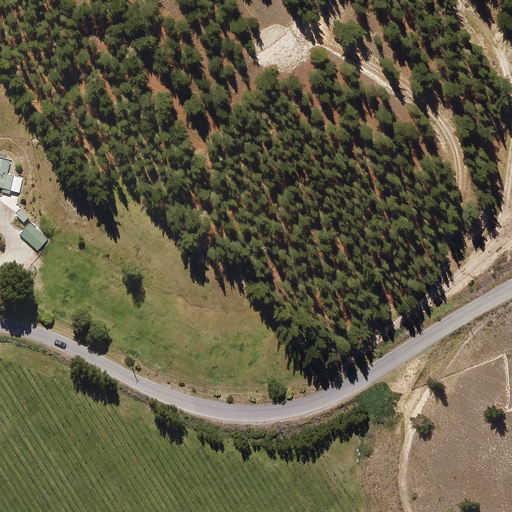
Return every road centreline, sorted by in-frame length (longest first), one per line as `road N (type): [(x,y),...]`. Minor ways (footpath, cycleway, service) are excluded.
road 1 (unclassified): [(511,282),(306,406),(278,412),(191,404),(44,336),(0,325)]
road 2 (track): [(333,390),(364,348),(494,243),(511,144)]
